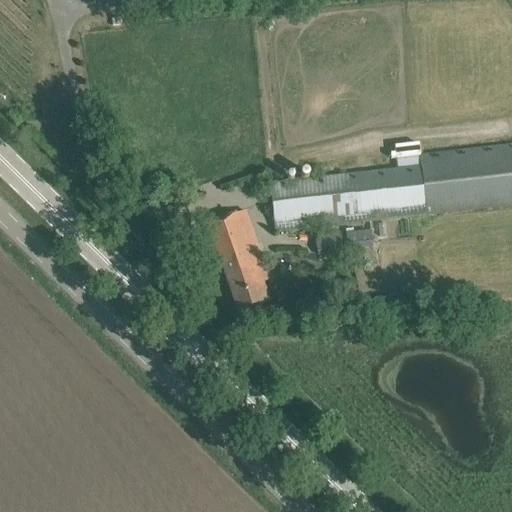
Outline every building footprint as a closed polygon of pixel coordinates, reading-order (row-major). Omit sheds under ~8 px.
[(120,26),(119,18),(111,19),(112,27),(120,26)] [(397,171),(421,169),(421,164),(420,157),(418,145),(394,147),(395,154),(391,154),(391,159),(395,159),(397,171)] [(511,205),(511,146),(420,157),(421,164),(421,169),(397,171),(270,186),(275,232),(511,205)] [(245,210),(207,223),(239,312),(269,301),(260,278),(269,276),(245,210)] [(348,251),(373,248),(371,231),(346,234),(348,251)] [(341,253),(337,234),(319,237),(314,238),(318,258),(319,257),(341,253)] [(400,296),(375,297),(375,306),(363,307),(364,324),(395,323),(400,323),(400,296)]
